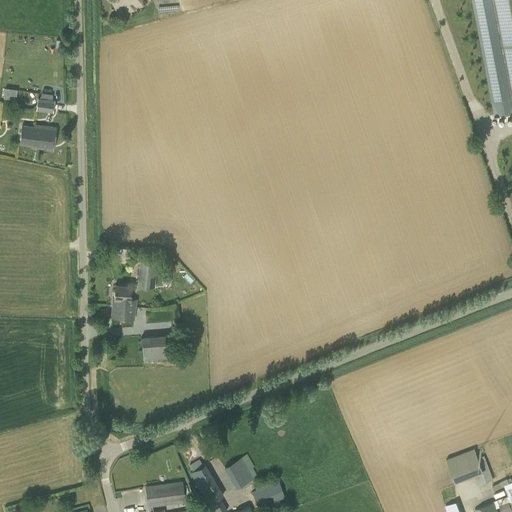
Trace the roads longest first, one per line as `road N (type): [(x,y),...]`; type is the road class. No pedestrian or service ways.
road 1 (unclassified): [(101,454),(86,398),(77,0)]
road 2 (unclassified): [(101,454),(511,294)]
